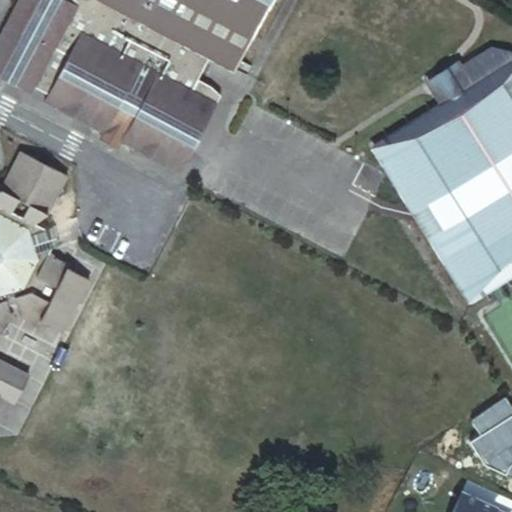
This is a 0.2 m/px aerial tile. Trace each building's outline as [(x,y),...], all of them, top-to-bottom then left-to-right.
[(17,0),(0,34),(0,87),(25,101),(28,94),(44,103),(41,109),(99,140),(96,146),(116,156),(118,150),(177,181),(218,103),(213,88),(197,79),(209,56),(234,69),(270,0),(17,0)] [(453,93),(438,70),(427,77),(442,100),(453,93)] [(30,252),(24,231),(12,225),(20,218),(42,175),(0,152),(0,393),(6,382),(0,379),(0,320),(16,329),(18,325),(38,335),(65,282),(45,270),(46,267),(27,258),(30,252)] [(32,229),(24,231),(30,252),(38,249),(32,229)] [(498,511),(492,509),(493,507),(459,492),(450,511),(498,511)]
